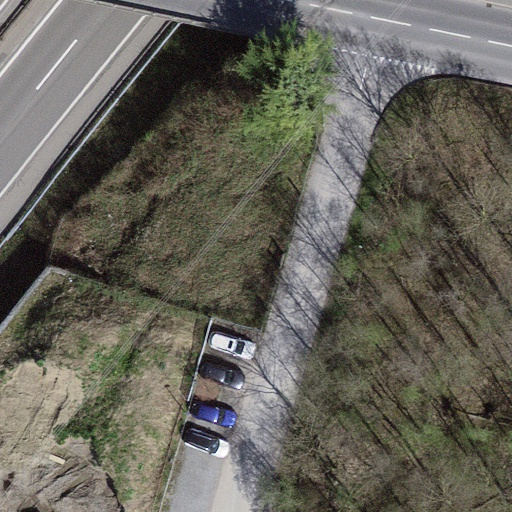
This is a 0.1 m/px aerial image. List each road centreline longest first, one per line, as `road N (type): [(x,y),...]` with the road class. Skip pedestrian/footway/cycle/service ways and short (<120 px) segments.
road 1 (track): [(379,19),(238,511)]
road 2 (secondary): [(511,46),(291,0)]
road 3 (motorway): [(0,140),(112,0)]
